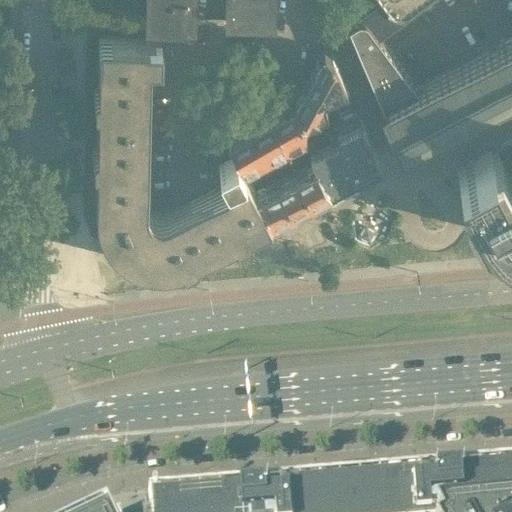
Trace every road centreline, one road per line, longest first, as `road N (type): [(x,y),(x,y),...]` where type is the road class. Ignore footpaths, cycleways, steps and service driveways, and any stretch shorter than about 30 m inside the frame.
road 1 (primary): [(0,456),(80,431),(268,400),(511,377)]
road 2 (residential): [(40,511),(166,475),(511,445)]
road 3 (primary): [(511,292),(195,321),(49,354)]
road 4 (residential): [(49,354),(36,291),(40,0)]
road 5 (residential): [(401,176),(341,36),(323,21),(295,18)]
road 6 (residential): [(235,257),(401,176)]
road 7 (residential): [(182,132),(183,58),(289,59)]
road 8 (residential): [(401,176),(437,194),(453,221),(427,243),(405,208)]
road 9 (residential): [(289,59),(282,85),(257,108),(227,124),(182,132)]
road 10 (residential): [(401,176),(511,124)]
